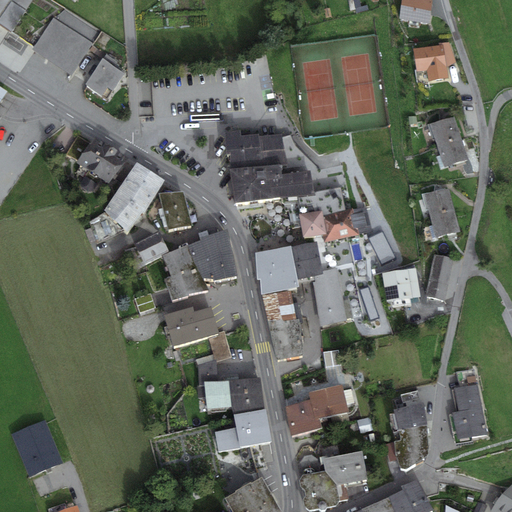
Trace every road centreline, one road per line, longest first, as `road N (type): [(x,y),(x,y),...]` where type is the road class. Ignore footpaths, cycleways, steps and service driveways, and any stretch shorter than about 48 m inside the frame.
road 1 (primary): [(130,151),(209,200),(235,230),(292,511)]
road 2 (residential): [(340,511),(430,468),(466,267)]
road 3 (residential): [(466,267),(484,146),(479,104),(445,0)]
road 4 (primary): [(0,70),(130,151)]
road 5 (residential): [(130,151),(136,131),(128,0)]
